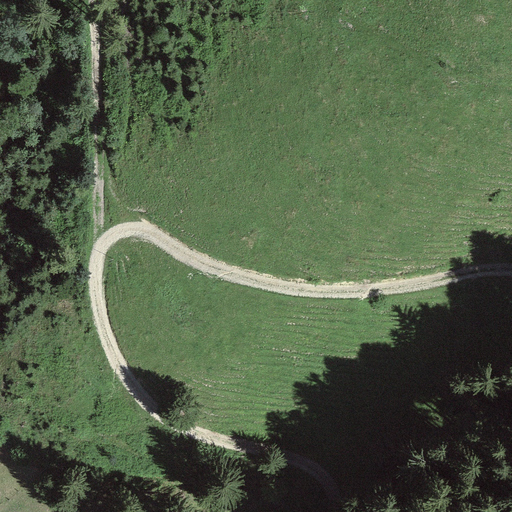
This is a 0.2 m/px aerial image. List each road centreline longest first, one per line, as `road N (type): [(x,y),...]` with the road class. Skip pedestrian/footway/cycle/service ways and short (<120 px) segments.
road 1 (track): [(511,269),(376,290),(295,288),(214,267),(143,230),(119,231),(102,246),(96,288),(108,344),(156,411),(182,427),(305,464),(330,486),(342,511)]
road 2 (track): [(91,0),(100,207),(109,237)]
